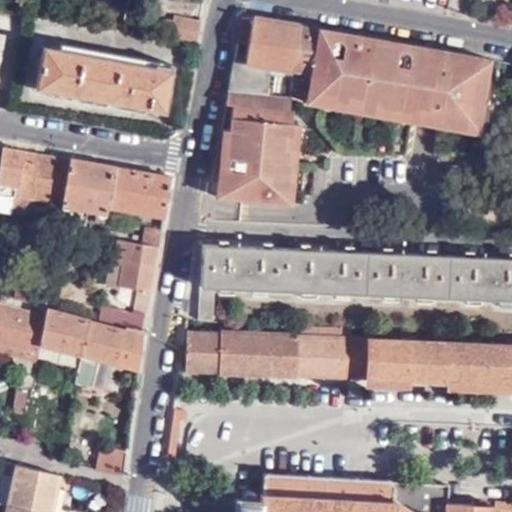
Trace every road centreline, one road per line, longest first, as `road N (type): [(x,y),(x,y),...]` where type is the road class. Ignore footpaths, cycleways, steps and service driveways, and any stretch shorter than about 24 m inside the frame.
road 1 (unknown): [(511,418),(370,423),(177,486),(134,482)]
road 2 (secondary): [(191,161),(134,482)]
road 3 (unknown): [(182,213),(397,226),(424,211),(430,182)]
road 4 (secondary): [(511,36),(302,0)]
road 5 (residential): [(191,161),(0,127)]
road 6 (secondary): [(220,0),(191,161)]
road 7 (residential): [(0,451),(134,482)]
